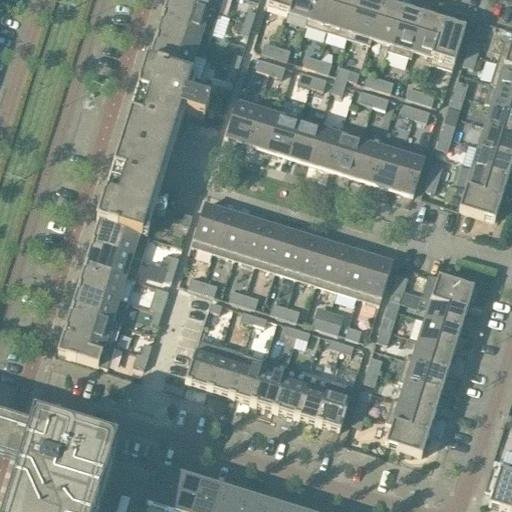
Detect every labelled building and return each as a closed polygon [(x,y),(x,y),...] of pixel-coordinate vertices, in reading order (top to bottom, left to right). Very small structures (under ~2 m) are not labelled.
[(217,18),(222,0),(168,0),(167,3),(217,18)] [(286,17),(291,0),(267,0),(265,11),(286,17)] [(305,31),(314,0),(291,0),(286,17),(306,23),(303,30),(305,31)] [(326,37),(336,0),(314,0),(305,31),(326,37)] [(346,43),(359,1),(356,0),(336,0),(326,37),(346,43)] [(367,50),(380,7),(359,1),(346,43),(367,50)] [(210,40),(217,18),(167,3),(160,25),(210,40)] [(387,56),(400,14),(380,7),(367,50),(368,50),(370,43),(388,49),(386,56),(387,56)] [(408,63),(421,20),(400,14),(387,56),(408,63)] [(243,26),(251,29),(254,17),(246,15),(243,26)] [(429,69),(442,26),(421,20),(408,63),(410,63),(412,56),(429,62),(427,69),(429,69)] [(203,62),(210,40),(160,25),(154,46),(203,62)] [(247,40),(251,29),(243,26),(239,38),(247,40)] [(442,26),(429,69),(450,76),(464,33),(442,26)] [(511,38),(509,47),(503,45),(496,67),(511,72),(511,38)] [(465,57),(475,61),(480,48),(469,44),(465,57)] [(203,63),(203,62),(154,46),(147,67),(145,67),(144,67),(190,81),(187,80),(193,60),(203,63)] [(273,62),(276,51),(263,47),(260,58),(273,62)] [(276,51),(273,62),(286,66),(289,55),(276,51)] [(471,74),(475,61),(465,57),(461,70),(471,74)] [(229,70),(237,72),(241,61),(233,58),(229,70)] [(314,75),(317,64),(304,60),(301,71),(314,75)] [(267,79),(271,68),(258,64),(254,75),(267,79)] [(317,64),(314,75),(327,79),(330,68),(317,64)] [(185,99),(190,81),(144,67),(131,110),(115,161),(95,226),(147,242),(166,178),(182,125),(184,119),(202,124),(208,106),(185,99)] [(511,94),(511,72),(496,67),(489,88),(511,94)] [(271,68),(267,79),(280,83),(284,72),(271,68)] [(233,84),(237,72),(229,70),(226,81),(233,84)] [(334,84),(344,88),(348,75),(338,71),(334,84)] [(309,92),(312,81),(299,77),(296,88),(309,92)] [(376,94),(379,83),(366,79),(363,90),(376,94)] [(312,81),(309,92),(322,96),(325,85),(312,81)] [(379,83),(376,94),(389,98),(392,88),(379,83)] [(340,101),(344,88),(334,84),(330,97),(340,101)] [(452,99),(463,102),(467,89),(456,86),(452,99)] [(511,117),(511,94),(489,88),(489,89),(496,91),(490,110),(511,117)] [(417,107),(420,96),(407,92),(404,103),(417,107)] [(371,111),(374,100),(361,96),(358,107),(371,111)] [(420,96),(417,107),(430,111),(433,100),(420,96)] [(459,115),(463,102),(452,99),(448,112),(459,115)] [(374,100),(371,111),(384,115),(387,104),(374,100)] [(245,149),(256,114),(235,107),(224,142),(245,149)] [(412,124),(415,113),(402,109),(399,120),(412,124)] [(511,140),(511,117),(490,110),(483,131),(511,140)] [(415,113),(412,124),(425,128),(428,117),(415,113)] [(266,155),(277,120),(256,114),(245,149),(266,155)] [(287,162),(298,126),(277,120),(266,155),(287,162)] [(307,168),(318,133),(298,126),(287,162),(307,168)] [(439,140),(450,143),(454,130),(443,127),(439,140)] [(511,162),(511,140),(483,131),(477,152),(511,162)] [(328,175),(341,132),(340,132),(337,139),(318,133),(307,168),(328,175)] [(348,181),(362,139),(341,132),(328,175),(348,181)] [(369,187),(380,152),(361,146),(363,139),(362,139),(348,181),(369,187)] [(446,156),(450,143),(439,140),(435,153),(446,156)] [(390,194),(403,152),(401,151),(399,158),(380,152),(369,187),(390,194)] [(390,194),(411,201),(425,159),(403,152),(390,194)] [(506,184),(511,164),(511,162),(477,152),(470,172),(506,184)] [(426,181),(437,185),(441,172),(430,168),(426,181)] [(500,204),(506,184),(470,172),(464,193),(500,204)] [(433,197),(437,185),(426,181),(422,194),(433,197)] [(493,226),(500,204),(464,193),(457,215),(493,226)] [(211,258),(225,216),(203,210),(190,252),(211,258)] [(232,265),(245,223),(225,216),(211,258),(232,265)] [(187,232),(191,220),(183,218),(179,230),(187,232)] [(253,271),(266,229),(245,223),(232,265),(253,271)] [(140,264),(147,242),(95,226),(95,227),(97,228),(91,249),(140,264)] [(273,278),(286,236),(266,229),(253,271),(273,278)] [(294,284),(307,242),(286,236),(273,278),(294,284)] [(314,291),(328,248),(307,242),(294,284),(314,291)] [(335,297),(348,255),(328,248),(314,291),(335,297)] [(133,286),(140,264),(91,249),(84,270),(133,286)] [(356,303),(369,261),(348,255),(335,297),(356,303)] [(165,259),(162,271),(166,272),(174,275),(178,263),(170,261),(165,259)] [(377,310),(390,268),(369,261),(356,303),(377,310)] [(127,308),(133,286),(84,270),(77,292),(127,308)] [(170,286),(174,275),(166,272),(162,284),(170,286)] [(391,292),(402,296),(406,283),(395,279),(391,292)] [(429,304),(465,315),(472,293),(436,282),(429,304)] [(199,298),(203,287),(190,283),(186,293),(199,298)] [(203,287),(199,298),(212,302),(216,291),(203,287)] [(120,329),(127,308),(77,292),(70,314),(120,329)] [(398,309),(402,296),(391,292),(387,305),(398,309)] [(240,310),(244,299),(231,295),(228,306),(240,310)] [(244,299),(240,310),(254,314),(257,304),(244,299)] [(420,301),(418,308),(427,311),(423,325),(459,336),(465,315),(429,304),(420,301)] [(160,318),(164,307),(156,304),(152,316),(160,318)] [(218,318),(221,310),(209,307),(206,315),(218,318)] [(282,323),(285,312),(272,308),(269,319),(282,323)] [(285,312),(282,323),(295,327),(298,316),(285,312)] [(113,351),(120,329),(70,314),(63,336),(113,351)] [(157,330),(160,318),(152,316),(149,327),(157,330)] [(251,328),(253,321),(242,317),(239,325),(251,328)] [(253,321),(251,328),(262,332),(265,324),(253,321)] [(323,336),(326,325),(314,321),(310,332),(323,336)] [(379,334),(390,337),(393,324),(383,321),(379,334)] [(326,325),(323,336),(336,340),(339,329),(326,325)] [(452,356),(459,336),(423,325),(417,345),(452,356)] [(295,342),(297,334),(285,330),(283,338),(295,342)] [(357,347),(360,336),(347,332),(344,343),(357,347)] [(297,334),(295,342),(306,346),(309,338),(297,334)] [(385,350),(390,337),(379,334),(374,347),(385,350)] [(106,374),(113,351),(63,336),(56,358),(64,361),(74,364),(75,364),(106,374)] [(206,395),(220,351),(197,344),(189,370),(183,388),(206,395)] [(338,355),(341,348),(329,344),(326,352),(338,355)] [(446,377),(452,356),(417,345),(411,365),(404,362),(403,364),(446,377)] [(147,362),(151,350),(143,348),(139,359),(147,362)] [(341,348),(338,355),(349,359),(352,351),(341,348)] [(220,351),(206,395),(228,402),(242,358),(241,357),(221,351),(220,351)] [(250,409),(264,365),(242,358),(228,402),(250,409)] [(136,359),(133,370),(135,371),(143,373),(147,362),(139,359),(139,360),(136,359)] [(366,375),(377,378),(381,365),(370,362),(366,375)] [(439,398),(446,377),(403,364),(397,384),(439,398)] [(271,416),(285,371),(264,365),(250,409),(271,416)] [(307,378),(286,372),(285,371),(271,416),(293,422),(307,378)] [(373,391),(377,378),(366,375),(362,388),(373,391)] [(315,429),(329,385),(307,378),(293,422),(315,429)] [(433,418),(439,398),(397,384),(396,386),(403,388),(398,406),(391,404),(390,405),(433,418)] [(343,418),(352,392),(329,385),(315,429),(320,431),(320,430),(338,436),(340,428),(341,428),(344,418),(343,418)] [(353,416),(364,419),(368,406),(357,403),(353,416)] [(427,439),(433,418),(390,405),(384,426),(427,439)] [(360,432),(364,419),(353,416),(349,429),(360,432)] [(30,436),(0,426),(0,455),(21,462),(30,436)] [(420,461),(427,439),(384,426),(384,427),(390,429),(384,450),(420,461)] [(109,460),(91,454),(30,435),(30,436),(21,462),(19,469),(14,484),(15,484),(5,511),(277,511),(269,509),(270,508),(269,508),(268,509),(264,508),(265,506),(264,506),(263,508),(248,503),(249,501),(248,501),(248,503),(243,501),(244,500),(243,500),(243,501),(228,497),(228,495),(227,496),(223,495),(223,493),(222,495),(207,490),(208,489),(207,488),(206,490),(202,489),(203,487),(202,487),(201,488),(187,484),(187,482),(186,482),(186,484),(182,482),(182,481),(181,480),(181,482),(162,476),(163,475),(162,474),(161,476),(157,475),(158,473),(157,473),(156,474),(109,460)] [(492,511),(510,511),(511,506),(511,478),(490,472),(482,497),(490,499),(487,510),(492,511)]
